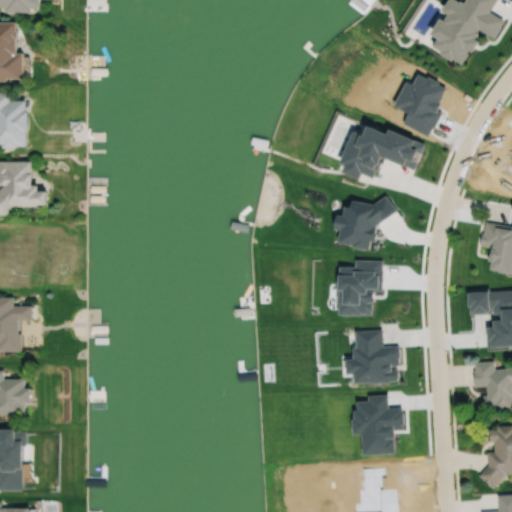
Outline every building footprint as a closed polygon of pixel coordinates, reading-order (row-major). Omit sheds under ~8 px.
[(0,0),(0,12),(35,12),(34,0),(0,0)] [(13,22),(0,22),(0,80),(20,80),(20,53),(13,53),(13,22)] [(0,146),(23,147),(23,101),(7,101),(8,93),(0,92),(0,146)] [(28,162),(0,161),(0,211),(41,211),(41,189),(28,189),(28,162)] [(511,228),(481,224),(476,255),(488,257),(486,272),(509,276),(511,263),(511,262),(511,228)] [(0,353),(18,353),(17,322),(29,322),(28,307),(11,307),(11,298),(0,298),(0,353)] [(511,411),(511,407),(511,383),(511,369),(491,370),(491,363),(471,363),(471,389),(482,388),(483,412),(511,411)] [(21,380),(1,380),(1,371),(0,371),(0,416),(21,417),(22,405),(27,405),(27,389),(21,389),(21,380)] [(369,395),(387,394),(388,408),(401,407),(401,412),(403,412),(404,424),(403,424),(403,429),(395,429),(395,437),(392,437),(392,438),(395,438),(395,453),(363,454),(362,433),(353,433),(353,419),(355,418),(354,409),(358,409),(357,401),(369,400),(369,395)] [(496,428),(496,425),(511,424),(511,473),(505,473),(493,487),(479,475),(487,465),(487,451),(494,451),(493,441),(488,441),(488,438),(490,438),(489,432),(488,432),(488,429),(496,428)] [(361,467),(385,465),(386,475),(388,475),(389,487),(395,487),(396,501),(397,501),(397,511),(353,511),(353,502),(358,502),(357,491),(353,491),(352,475),(362,475),(361,467)] [(497,495),(511,494),(511,511),(481,511),(498,510),(497,495)]
